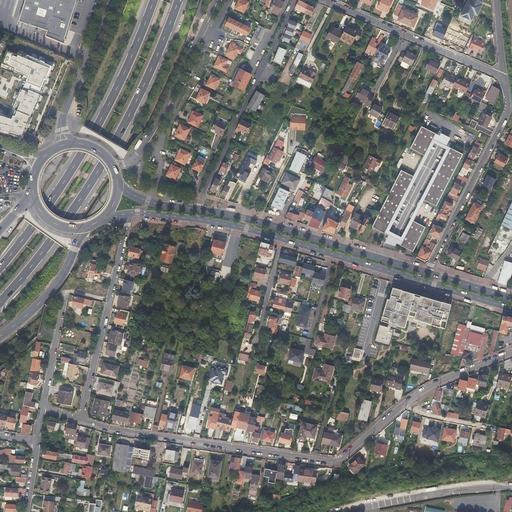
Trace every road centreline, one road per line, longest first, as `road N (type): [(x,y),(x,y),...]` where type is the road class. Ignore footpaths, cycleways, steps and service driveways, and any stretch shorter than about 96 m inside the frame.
road 1 (residential): [(80,421),(332,461),(420,391),(511,352)]
road 2 (trunk): [(0,302),(114,143),(178,0)]
road 3 (trunk): [(153,0),(84,150),(0,268)]
road 4 (primary): [(281,238),(511,308)]
road 5 (primary): [(428,272),(199,209)]
road 6 (residential): [(295,0),(199,209)]
road 7 (residential): [(503,77),(506,114),(428,272)]
road 8 (residential): [(125,214),(80,421)]
road 9 (tertiary): [(214,0),(144,146),(114,166)]
road 10 (residential): [(326,0),(503,77)]
road 11 (residential): [(341,511),(511,486)]
road 12 (primary): [(125,214),(208,220),(281,238)]
road 13 (primary): [(0,335),(50,291),(86,226)]
road 14 (tertiary): [(61,121),(111,0)]
